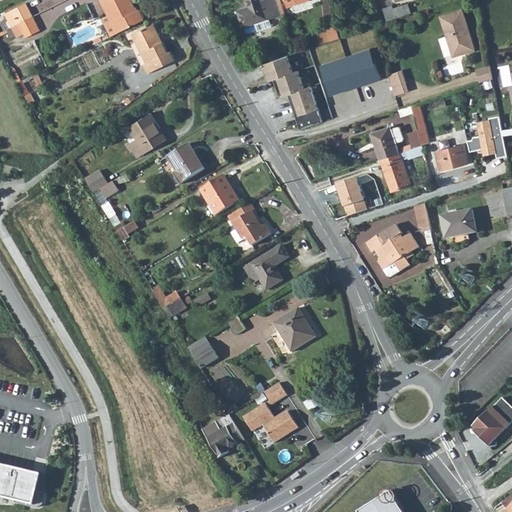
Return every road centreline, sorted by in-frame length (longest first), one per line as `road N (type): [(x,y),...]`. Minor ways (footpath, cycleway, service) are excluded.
road 1 (tertiary): [(191,0),(368,321)]
road 2 (residential): [(0,279),(77,419),(84,477)]
